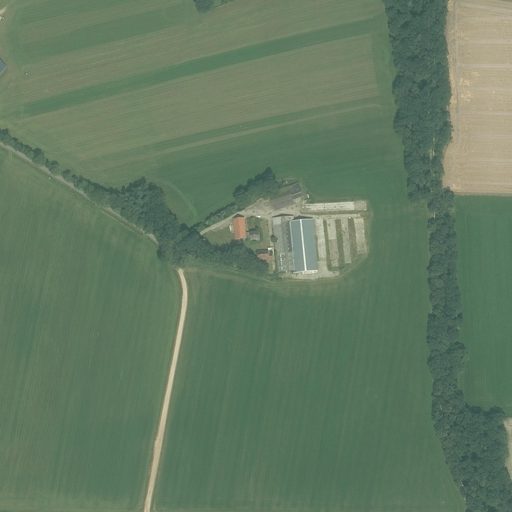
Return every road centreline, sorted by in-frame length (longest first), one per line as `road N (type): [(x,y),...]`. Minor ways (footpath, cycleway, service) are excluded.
road 1 (track): [(470,511),(434,392),(429,0)]
road 2 (track): [(148,511),(184,300),(171,253)]
road 3 (unclassified): [(171,253),(0,143)]
